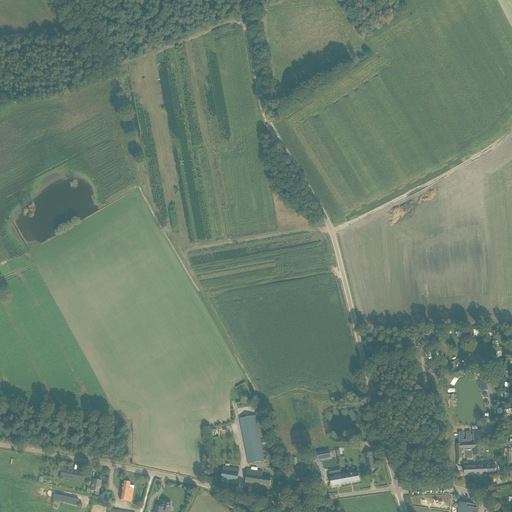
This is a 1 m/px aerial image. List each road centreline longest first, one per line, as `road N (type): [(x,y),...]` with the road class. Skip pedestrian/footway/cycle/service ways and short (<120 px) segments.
road 1 (residential): [(396,488),(332,234),(262,104),(247,0)]
road 2 (unclassified): [(396,488),(293,506),(0,445)]
road 3 (unknown): [(446,485),(453,449),(448,376),(461,367),(494,376),(511,369)]
